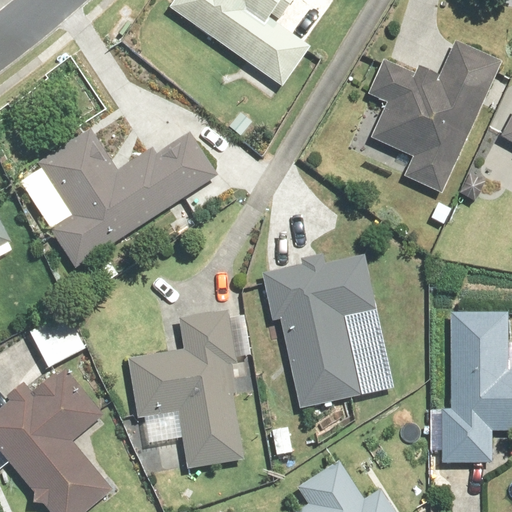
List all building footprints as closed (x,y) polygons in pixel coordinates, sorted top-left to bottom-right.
[(175,0),(171,7),(285,85),(313,44),(281,22),(295,0),(175,0)] [(401,180),(448,200),(509,59),(455,36),(437,78),(386,56),(370,95),(382,100),(366,137),(412,157),(401,180)] [(18,179),(79,271),(226,174),(195,127),(126,173),(96,128),(18,179)] [(0,250),(20,240),(0,200),(0,250)] [(370,255),(270,273),(295,411),(367,398),(352,315),(380,310),(370,255)] [(245,356),(238,309),(182,318),(187,348),(130,357),(143,442),(184,436),(189,471),(249,462),(234,358),(245,356)] [(430,406),(430,463),(499,464),(499,430),(511,430),(511,337),(511,338),(511,312),(451,311),(449,406),(430,406)] [(60,357),(0,407),(0,447),(54,511),(96,511),(121,491),(78,440),(108,415),(60,357)] [(288,429),(269,432),(274,461),(293,458),(288,429)] [(309,502),(293,511),(399,511),(385,489),(367,501),(340,459),(298,486),(309,502)]
